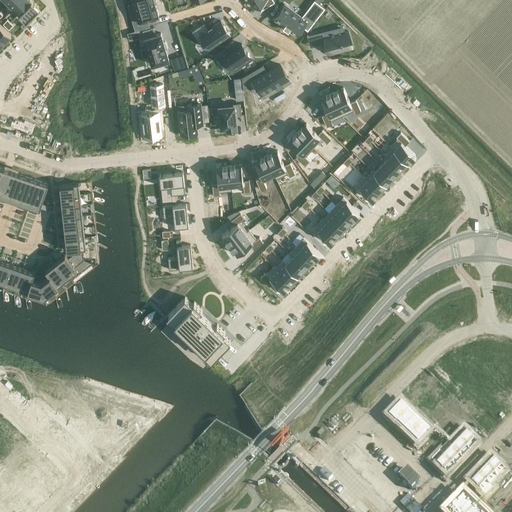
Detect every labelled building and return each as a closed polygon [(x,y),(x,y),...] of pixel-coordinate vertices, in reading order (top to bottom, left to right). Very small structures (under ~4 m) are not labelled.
[(13,9),(21,0),(11,0),(8,4),(13,9)] [(21,0),(13,9),(18,14),(31,0),(21,0)] [(31,0),(18,14),(26,21),(39,7),(31,0)] [(154,0),(133,0),(139,20),(133,22),(135,30),(150,26),(148,19),(159,15),(154,0)] [(248,0),(253,7),(259,3),(262,9),(274,2),(273,0),(248,0)] [(284,4),(274,18),(284,26),(283,27),(288,31),(289,30),(296,36),(303,27),(308,31),(325,8),(314,0),(301,17),(284,4)] [(204,23),(193,31),(200,42),(203,39),(209,48),(230,34),(221,21),(208,29),(204,23)] [(0,25),(0,39),(4,43),(11,36),(0,25)] [(147,46),(141,48),(143,57),(149,55),(152,64),(169,59),(161,33),(156,34),(154,27),(143,30),(145,37),(144,38),(147,46)] [(139,29),(127,33),(129,40),(141,37),(139,29)] [(335,29),(321,33),(324,44),(330,42),(333,53),(355,48),(351,32),(337,36),(335,29)] [(223,56),(218,60),(227,73),(231,70),(232,69),(233,71),(252,58),(242,44),(238,46),(237,45),(233,39),(224,45),(225,46),(229,52),(223,56)] [(174,70),(186,67),(182,55),(171,58),(174,70)] [(280,64),(254,79),(262,93),(275,86),(282,82),(288,78),(280,64)] [(241,77),(242,84),(255,77),(252,71),(241,77)] [(152,106),(166,105),(163,83),(150,85),(152,106)] [(344,88),(332,93),(342,115),(354,110),(355,114),(361,111),(356,100),(350,102),(344,88)] [(326,95),(321,98),(327,112),(321,115),(326,126),(333,123),(332,120),(342,115),(332,93),(331,93),(326,95)] [(188,109),(178,110),(181,135),(197,133),(197,124),(203,124),(201,102),(187,104),(188,109)] [(220,117),(218,117),(219,125),(221,125),(222,128),(227,127),(228,129),(237,128),(235,116),(241,115),(240,102),(233,103),(233,105),(219,106),(220,117)] [(159,111),(142,113),(144,139),(162,137),(159,111)] [(298,132),(312,146),(321,137),(327,143),(331,139),(322,130),(318,134),(306,123),(302,128),(298,131),(298,132)] [(298,132),(289,141),(301,153),(296,157),(305,166),(310,161),(304,155),(312,146),(298,132)] [(390,146),(391,147),(392,147),(408,163),(411,159),(412,160),(416,156),(416,155),(405,145),(410,141),(401,132),(396,137),(398,138),(390,146)] [(385,154),(384,155),(388,158),(401,170),(408,163),(392,147),(391,147),(385,154)] [(278,151),(266,156),(274,174),(276,179),(288,173),(289,176),(295,174),(290,163),(284,165),(278,151)] [(260,158),(255,161),(261,176),(256,178),(261,189),(267,187),(263,179),(274,174),(266,156),(265,156),(260,158)] [(388,158),(381,165),(394,177),(401,170),(388,158)] [(230,166),(229,166),(231,188),(232,188),(243,187),(244,193),(251,192),(249,180),(243,180),(241,164),(235,165),(230,165),(230,166)] [(0,165),(0,194),(40,208),(48,182),(0,165)] [(374,172),(387,185),(394,177),(381,165),(374,172)] [(218,183),(212,184),(213,196),(220,195),(220,192),(232,190),(232,188),(231,188),(229,166),(216,167),(218,183)] [(314,188),(326,175),(321,170),(310,182),(314,188)] [(365,178),(380,192),(387,185),(374,172),(372,170),(372,171),(365,178)] [(183,171),(159,174),(160,186),(170,185),(171,195),(176,194),(185,193),(183,171)] [(339,183),(331,175),(326,180),(334,188),(339,183)] [(363,176),(356,184),(372,200),(380,192),(365,178),(364,176),(363,176)] [(79,183),(60,185),(60,188),(61,194),(61,196),(80,194),(79,183)] [(80,194),(61,196),(61,198),(62,205),(62,207),(81,205),(80,194)] [(343,197),(336,205),(352,221),(360,213),(343,197)] [(186,203),(162,206),(164,218),(173,217),(175,227),(179,226),(188,225),(186,203)] [(81,205),(62,207),(62,209),(63,215),(63,218),(82,216),(81,205)] [(336,205),(329,212),(345,228),(352,221),(336,205)] [(235,225),(222,234),(229,244),(249,229),(247,231),(240,221),(245,218),(241,212),(231,220),(235,225)] [(329,212),(321,219),(338,235),(345,228),(329,212)] [(82,216),(63,218),(63,219),(64,226),(64,228),(83,226),(82,216)] [(321,219),(314,227),(330,243),(338,235),(321,219)] [(83,226),(64,228),(64,230),(65,237),(65,239),(84,237),(83,226)] [(249,229),(229,244),(230,245),(230,246),(233,250),(237,254),(250,245),(253,250),(263,242),(259,237),(257,239),(249,229)] [(84,237),(65,239),(66,241),(67,250),(72,250),(72,253),(72,255),(84,259),(83,249),(86,248),(84,237)] [(304,238),(296,246),(313,261),(320,254),(304,238)] [(178,257),(168,258),(169,270),(193,267),(190,245),(181,246),(177,247),(178,257)] [(289,253),(292,257),(293,256),(306,269),(313,261),(296,246),(289,253)] [(65,254),(55,262),(67,276),(77,269),(75,266),(84,259),(72,255),(70,257),(68,258),(65,254)] [(286,263),(286,264),(298,276),(306,269),(293,256),(292,257),(286,263)] [(0,259),(0,279),(5,281),(11,263),(0,259)] [(275,267),(275,268),(291,283),(298,276),(286,264),(286,263),(282,260),(275,267)] [(55,262),(46,269),(49,274),(50,274),(58,284),(67,276),(55,262)] [(11,263),(5,281),(17,285),(23,267),(11,263)] [(265,273),(261,277),(269,286),(274,281),(284,291),(285,292),(289,287),(288,287),(291,283),(275,268),(275,267),(274,266),(266,274),(265,273)] [(23,267),(17,285),(28,289),(32,277),(33,277),(35,271),(23,267)] [(49,274),(42,280),(44,295),(58,284),(50,274),(49,274)] [(32,277),(28,289),(44,295),(42,280),(33,277),(32,277)] [(185,297),(168,314),(175,321),(173,324),(181,332),(184,329),(191,336),(198,344),(196,346),(204,354),(206,351),(214,358),(231,341),(224,334),(225,332),(217,324),(215,326),(200,312),(203,310),(194,302),(192,304),(185,297)] [(482,348),(482,358),(485,358),(485,367),(505,367),(505,352),(498,352),(498,345),(485,344),(485,348),(482,348)] [(455,353),(445,360),(455,376),(452,378),(456,383),(458,381),(459,383),(467,378),(471,384),(475,381),(470,363),(466,365),(465,364),(463,365),(455,353)] [(434,375),(425,385),(431,391),(430,392),(437,399),(438,397),(442,401),(447,396),(450,398),(458,390),(450,382),(446,386),(434,375)] [(401,403),(388,417),(396,424),(409,411),(401,403)] [(409,411),(396,424),(396,425),(397,424),(403,431),(415,418),(409,411)] [(415,418),(403,431),(410,437),(422,424),(415,418)] [(5,421),(0,425),(0,440),(12,428),(5,421)] [(422,424),(410,437),(418,445),(430,432),(422,424)] [(12,428),(0,440),(0,441),(7,448),(19,435),(12,428)] [(322,429),(317,435),(321,439),(327,433),(322,429)] [(465,431),(457,439),(470,452),(477,444),(465,431)] [(19,435),(7,448),(14,455),(27,442),(19,435)] [(457,439),(449,447),(462,460),(470,452),(457,439)] [(449,447),(442,455),(455,467),(462,460),(449,447)] [(442,455),(434,463),(447,475),(455,467),(442,455)] [(33,465),(40,472),(41,473),(42,473),(44,476),(53,467),(41,456),(33,465)] [(492,458),(485,465),(498,477),(505,470),(492,458)] [(485,465),(479,471),(491,484),(498,477),(485,465)] [(53,467),(44,476),(54,485),(62,477),(53,467)] [(479,471),(472,478),(485,491),(491,484),(479,471)] [(41,473),(34,480),(47,493),(54,485),(44,476),(42,473),(41,473)] [(34,480),(27,487),(40,500),(47,493),(34,480)] [(27,487),(20,495),(33,507),(40,500),(27,487)] [(20,495),(11,504),(18,511),(28,511),(33,507),(20,495)] [(463,495),(446,511),(463,511),(472,503),(463,495)] [(472,503),(463,511),(478,511),(479,511),(472,503)]
